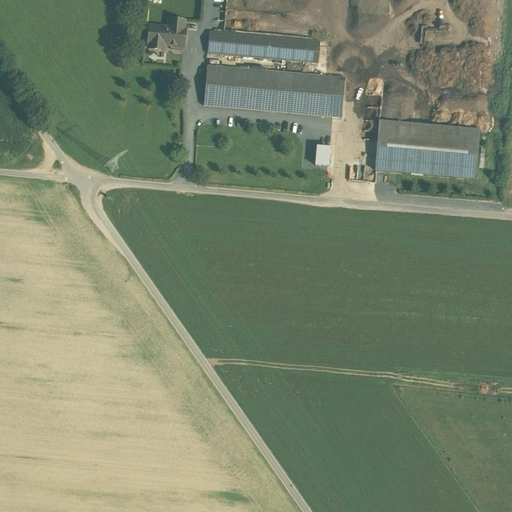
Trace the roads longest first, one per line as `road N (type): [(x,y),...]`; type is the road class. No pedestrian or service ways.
road 1 (unclassified): [(511,217),(79,179)]
road 2 (unclassified): [(79,179),(307,511)]
